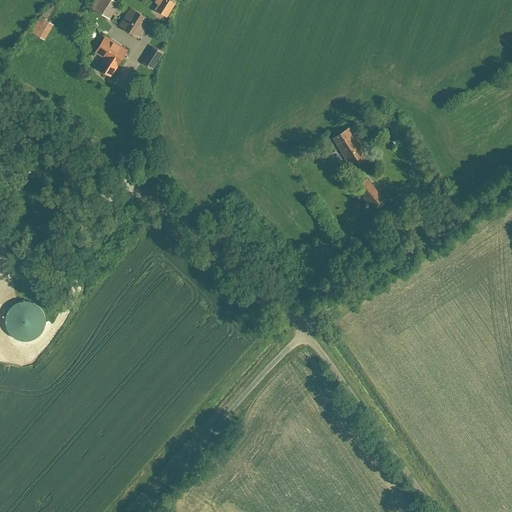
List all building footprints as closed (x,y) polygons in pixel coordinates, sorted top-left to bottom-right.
[(115,0),(98,0),(94,8),(112,17),(119,2),(115,0)] [(179,2),(176,0),(160,0),(160,1),(162,3),(158,9),(171,17),(179,2)] [(134,8),(122,26),(140,37),(151,19),(134,8)] [(32,33),(48,39),(55,22),(39,16),(32,33)] [(120,44),(105,36),(96,53),(105,58),(99,67),(115,76),(123,62),(127,64),(133,54),(126,50),(128,46),(120,42),(120,44)] [(155,47),(145,63),(154,69),(164,53),(155,47)] [(350,128),(333,138),(351,169),(369,158),(350,128)] [(368,182),(360,188),(375,208),(383,202),(368,182)] [(434,210),(407,223),(411,233),(439,220),(434,210)] [(14,340),(49,333),(45,314),(30,317),(27,304),(7,308),(14,340)]
